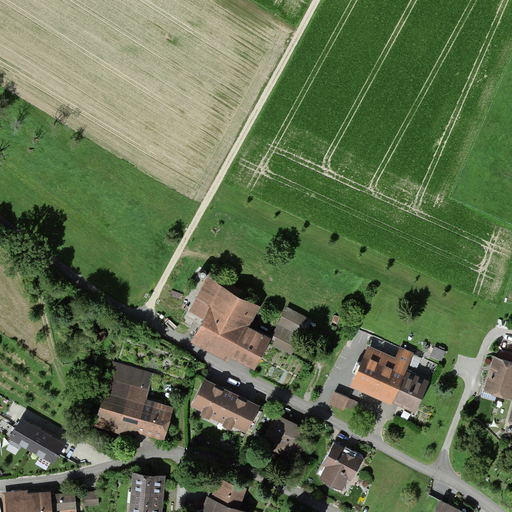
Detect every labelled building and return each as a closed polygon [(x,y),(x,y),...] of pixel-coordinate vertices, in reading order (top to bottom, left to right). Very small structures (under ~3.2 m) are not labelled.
[(197,325),(189,339),(226,358),(229,353),(252,366),(268,336),(246,325),(257,303),(205,276),(183,318),(197,325)] [(266,341),(290,354),(309,318),(285,305),(266,341)] [(402,347),(397,357),(369,344),(350,386),(391,404),(393,402),(416,412),(431,379),(408,369),(415,353),(402,347)] [(415,353),(411,364),(419,367),(423,357),(415,353)] [(511,361),(494,356),(483,391),(511,399),(511,361)] [(161,438),(171,404),(147,397),(154,373),(111,361),(104,386),(102,385),(93,418),(161,438)] [(264,405),(210,379),(196,408),(250,434),(264,405)] [(362,404),(338,392),(332,405),(356,417),(362,404)] [(308,428),(274,412),(258,445),(292,461),(308,428)] [(65,443),(21,418),(9,440),(52,464),(65,443)] [(324,465),(317,478),(340,489),(346,477),(350,479),(362,456),(332,441),(320,464),(324,465)] [(161,511),(165,475),(133,472),(128,511),(161,511)] [(211,498),(208,496),(201,511),(244,511),(238,509),(247,490),(220,478),(211,498)] [(27,488),(6,489),(6,511),(53,511),(53,508),(63,507),(62,511),(75,511),(74,491),(50,493),(50,490),(28,491),(27,488)] [(100,490),(84,491),(85,505),(100,504),(100,490)] [(434,511),(464,511),(441,500),(434,511)]
